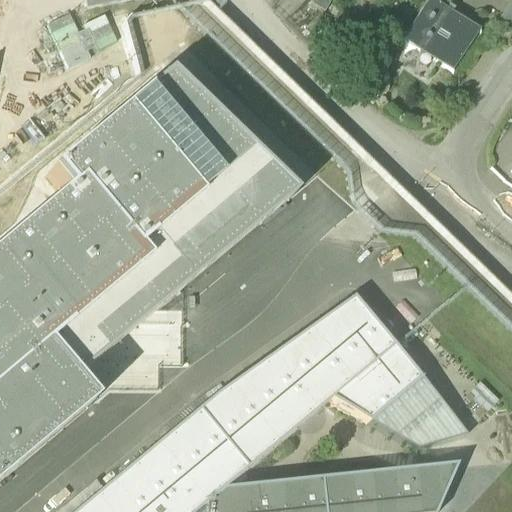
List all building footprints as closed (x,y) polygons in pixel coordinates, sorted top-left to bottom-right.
[(79,0),(83,15),(151,0),(79,0)] [(313,0),(311,5),(324,13),(329,4),(322,0),(313,0)] [(401,41),(450,75),(478,33),(429,0),(401,41)] [(511,0),(499,19),(511,27),(511,0)] [(72,16),(49,28),(68,66),(91,55),(72,16)] [(37,355),(66,388),(289,204),(162,81),(114,121),(191,210),(128,261),(137,272),(37,355)] [(191,210),(114,121),(42,181),(58,199),(0,248),(0,482),(85,410),(66,388),(37,355),(137,272),(128,261),(191,210)] [(365,427),(417,384),(349,302),(211,401),(77,511),(198,511),(200,511),(221,494),(327,406),(365,427)] [(464,440),(417,384),(365,427),(415,454),(464,440)] [(221,494),(200,511),(199,511),(434,511),(453,470),(221,494)]
